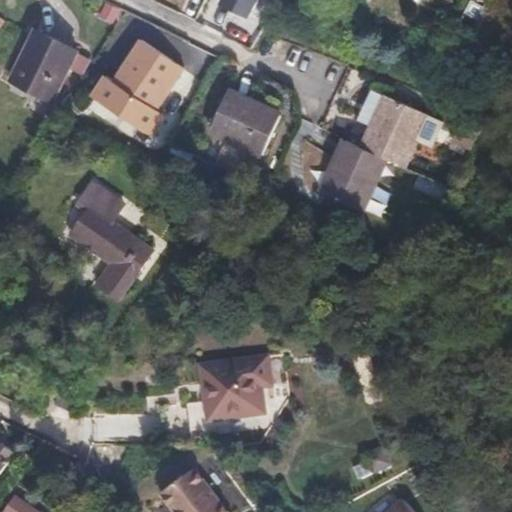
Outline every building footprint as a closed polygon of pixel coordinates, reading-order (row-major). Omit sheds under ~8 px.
[(223,0),(222,2),(251,16),(258,0),(223,0)] [(79,51),(42,32),(16,81),(54,100),(79,51)] [(187,70),(146,40),(117,81),(110,76),(94,96),(153,137),(168,116),(160,111),(187,70)] [(279,115),(229,91),(209,131),(259,155),(279,115)] [(370,130),(385,100),(373,95),(359,125),(370,130)] [(384,161),(401,169),(413,145),(428,152),(440,126),(385,100),(370,130),(361,150),(384,161)] [(361,150),(344,142),(320,193),(360,211),(384,161),(361,150)] [(53,167),(46,163),(27,189),(40,198),(43,195),(50,200),(63,180),(50,171),(53,167)] [(416,179),(412,191),(437,200),(442,188),(416,179)] [(124,203),(94,183),(80,203),(89,210),(72,235),(91,249),(92,246),(112,261),(98,283),(119,298),(153,250),(111,221),(124,203)] [(282,384),(281,382),(278,355),(212,367),(213,371),(272,388),(271,385),(280,384),(282,384)] [(272,388),(213,371),(217,397),(172,408),(177,442),(252,430),(250,414),(275,408),(272,388)] [(75,413),(89,389),(71,379),(57,404),(75,413)] [(359,462),(365,472),(366,474),(384,464),(374,445),(355,455),(359,462)] [(0,470),(10,457),(0,449),(0,470)] [(99,489),(84,461),(68,469),(82,498),(99,489)] [(352,479),(365,472),(359,462),(346,468),(352,479)] [(226,511),(194,467),(160,492),(173,511),(226,511)] [(38,511),(16,497),(5,511),(38,511)] [(413,511),(403,499),(387,511),(413,511)]
